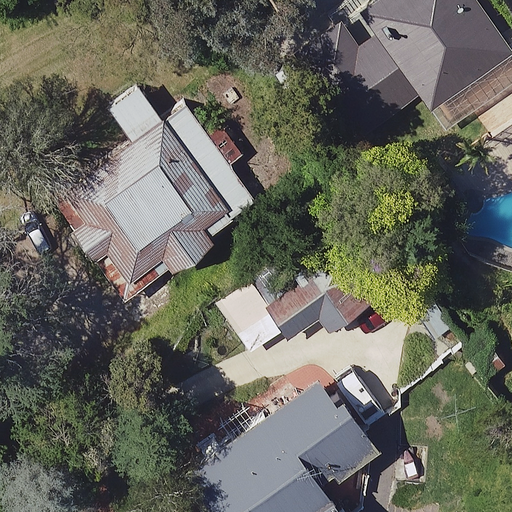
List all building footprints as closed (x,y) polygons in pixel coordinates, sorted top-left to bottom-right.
[(511,78),(511,44),(480,0),(353,0),(299,38),(363,129),(422,87),(447,124),(511,78)] [(54,188),(125,293),(169,263),(173,269),(210,244),(203,234),(256,198),(187,97),(163,114),(140,79),(110,99),(133,134),(54,188)] [(343,310),(296,241),(215,296),(248,344),(282,321),(296,341),(343,310)] [(433,278),(403,301),(449,363),(479,340),(433,278)] [(345,511),(319,477),(331,468),(334,472),(376,440),(319,364),(189,461),(222,505),(212,511),(345,511)]
